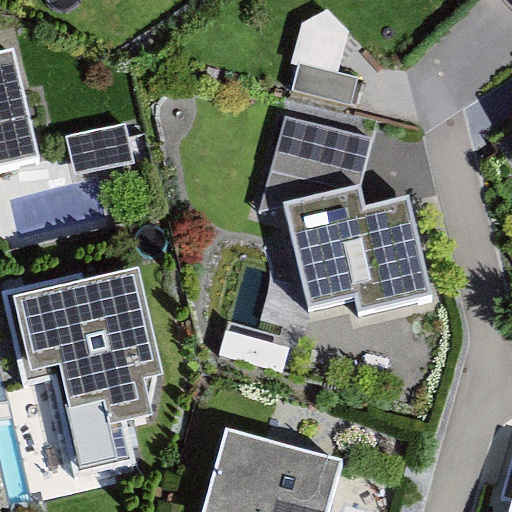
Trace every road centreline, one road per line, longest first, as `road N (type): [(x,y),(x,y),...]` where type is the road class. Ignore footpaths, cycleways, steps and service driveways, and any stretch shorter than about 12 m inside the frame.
road 1 (residential): [(483,376),(492,333),(447,138)]
road 2 (residential): [(449,511),(483,376)]
